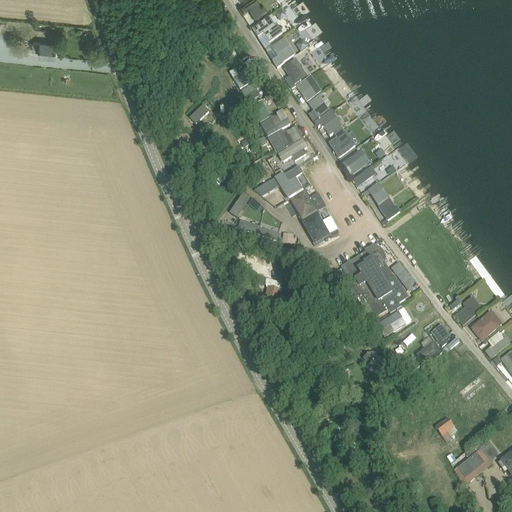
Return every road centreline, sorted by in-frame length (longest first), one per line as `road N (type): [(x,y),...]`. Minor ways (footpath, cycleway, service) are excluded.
road 1 (tertiary): [(338,511),(183,223)]
road 2 (residential): [(225,0),(378,229)]
road 3 (tertiary): [(183,223),(96,0)]
road 4 (residential): [(511,393),(378,229)]
road 5 (residential): [(183,223),(308,256),(351,247),(378,229)]
